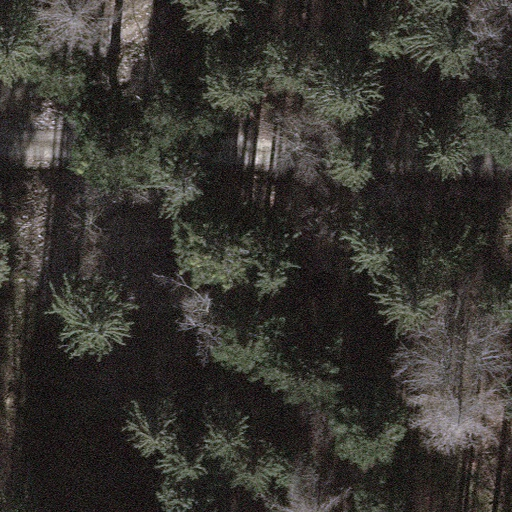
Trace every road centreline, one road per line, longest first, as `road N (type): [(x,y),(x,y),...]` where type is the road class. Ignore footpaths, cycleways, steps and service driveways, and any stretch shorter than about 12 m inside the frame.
road 1 (track): [(0,141),(181,150),(511,144)]
road 2 (track): [(160,0),(0,81)]
